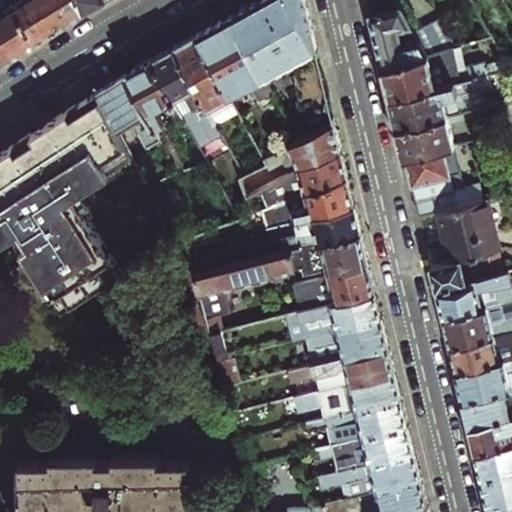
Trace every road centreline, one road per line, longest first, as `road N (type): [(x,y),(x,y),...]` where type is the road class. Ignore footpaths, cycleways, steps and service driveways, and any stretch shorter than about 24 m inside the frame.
road 1 (residential): [(458,511),(336,0)]
road 2 (secondary): [(171,0),(0,103)]
